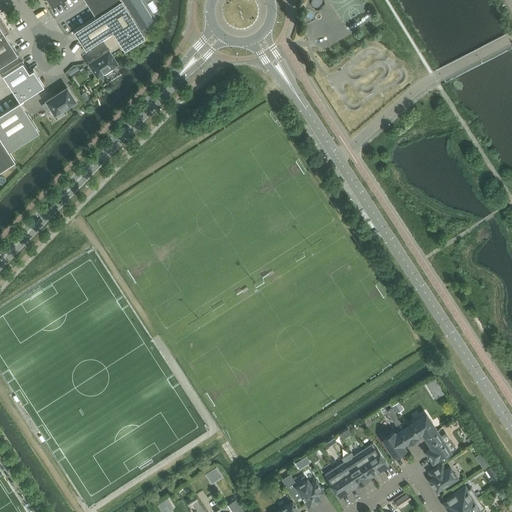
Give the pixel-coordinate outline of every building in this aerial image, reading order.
[(47,0),(52,6),(62,0),(84,0),(95,16),(120,0),(47,0)] [(120,0),(95,16),(74,30),(86,49),(112,31),(124,50),(145,36),(121,0),(120,0)] [(139,0),(122,0),(139,25),(151,17),(139,0)] [(0,65),(18,54),(4,33),(8,31),(0,17),(0,65)] [(97,76),(103,72),(105,73),(104,73),(105,74),(112,69),(112,68),(112,69),(111,67),(117,63),(109,49),(88,62),(97,76)] [(2,74),(20,101),(44,86),(33,69),(29,72),(22,61),(2,74)] [(47,100),(47,101),(42,105),(46,112),(52,108),(55,113),(75,101),(67,88),(47,100)] [(19,101),(0,113),(0,137),(9,151),(39,131),(19,101)] [(0,170),(15,161),(9,151),(0,137),(0,170)] [(430,389),(438,385),(434,379),(427,383),(430,389)] [(399,401),(392,405),(397,412),(403,408),(399,401)] [(436,430),(426,414),(405,427),(413,439),(418,436),(418,435),(422,432),(426,437),(436,430)] [(400,420),(395,424),(400,431),(402,429),(405,427),(400,420)] [(406,442),(407,443),(413,439),(405,427),(402,429),(400,431),(395,434),(394,432),(383,439),(394,456),(405,449),(402,445),(406,442)] [(450,439),(444,442),(436,430),(426,437),(432,447),(426,451),(433,462),(439,458),(450,451),(450,452),(456,448),(450,439)] [(372,443),(364,449),(366,452),(365,453),(377,471),(378,471),(383,467),(387,464),(375,446),(372,443)] [(377,471),(365,453),(363,449),(354,455),(369,479),(370,478),(369,477),(373,474),(377,471)] [(320,459),(315,451),(308,455),(314,463),(320,459)] [(488,463),(482,452),(477,455),(484,466),(488,463)] [(305,455),(300,458),(301,460),(304,465),(310,461),(306,456),(305,455)] [(369,479),(354,455),(344,462),(359,485),(369,479)] [(359,485),(344,462),(334,468),(349,490),(353,487),(357,484),(358,485),(359,485)] [(429,472),(433,477),(430,479),(432,483),(431,483),(434,487),(435,487),(437,490),(443,486),(443,487),(448,484),(448,483),(457,477),(450,466),(445,469),(441,464),(429,472)] [(216,467),(211,470),(216,479),(222,476),(216,467)] [(348,491),(349,490),(334,468),(325,474),(327,477),(327,478),(338,495),(342,493),(343,494),(348,491)] [(289,474),(282,479),(296,499),(301,496),(305,501),(305,500),(307,503),(309,506),(312,504),(313,505),(317,502),(317,501),(320,499),(318,496),(324,492),(323,492),(316,480),(310,484),(307,479),(306,480),(304,476),(295,482),(289,474)] [(502,481),(499,476),(493,480),(496,485),(502,481)] [(448,510),(451,508),(453,511),(455,511),(477,497),(471,488),(467,490),(465,487),(458,491),(452,495),(453,496),(443,503),(448,510)] [(250,499),(255,496),(251,491),(246,494),(250,499)] [(406,494),(396,501),(400,507),(410,500),(406,494)] [(195,495),(186,501),(189,505),(193,503),(194,504),(197,509),(202,506),(198,500),(195,495)] [(481,511),(480,509),(484,507),(477,497),(455,511),(481,511)] [(167,498),(157,504),(162,511),(167,511),(173,508),(167,498)] [(243,511),(235,499),(216,511),(215,511),(243,511)] [(299,511),(297,509),(298,508),(296,504),(295,505),(292,502),(287,505),(286,505),(281,508),(282,509),(276,511),(299,511)]
